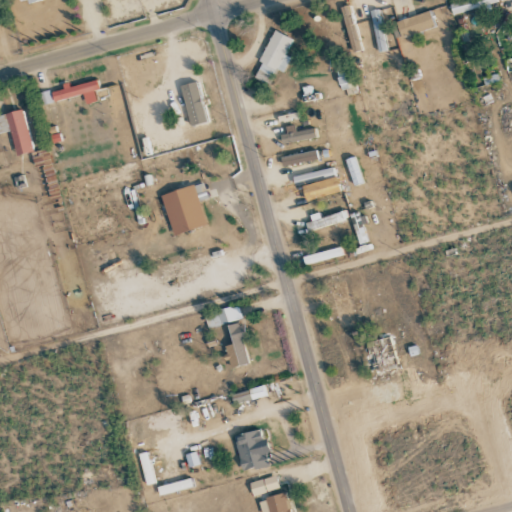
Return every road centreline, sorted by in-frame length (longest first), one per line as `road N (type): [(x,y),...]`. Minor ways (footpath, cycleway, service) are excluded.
road 1 (tertiary): [(349,511),(211,0)]
road 2 (residential): [(270,0),(0,74)]
